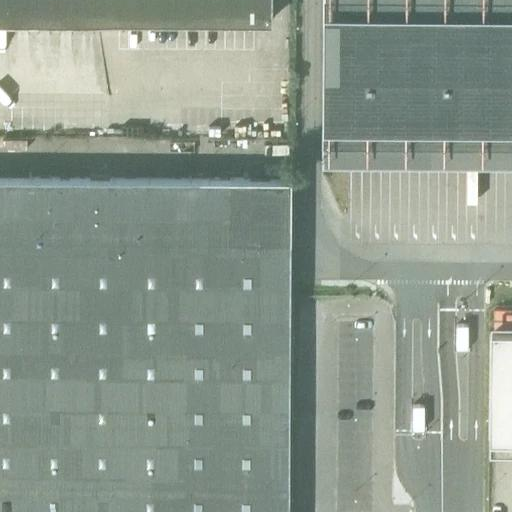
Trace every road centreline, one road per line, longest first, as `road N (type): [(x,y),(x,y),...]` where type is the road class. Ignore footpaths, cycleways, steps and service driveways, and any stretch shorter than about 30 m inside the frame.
road 1 (unknown): [(386,434),(384,321),(349,309),(332,321),(328,511)]
road 2 (unknown): [(0,165),(257,162)]
